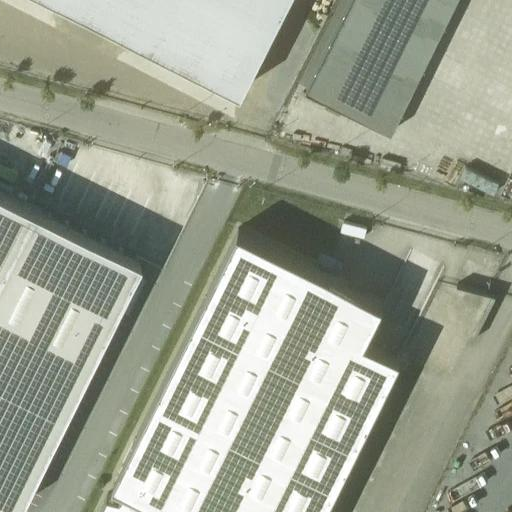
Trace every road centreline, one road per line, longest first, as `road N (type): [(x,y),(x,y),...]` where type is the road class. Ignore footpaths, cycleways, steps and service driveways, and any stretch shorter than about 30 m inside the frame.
road 1 (unclassified): [(0,93),(511,234)]
road 2 (unknown): [(242,160),(51,511)]
road 3 (unknown): [(511,284),(391,511)]
